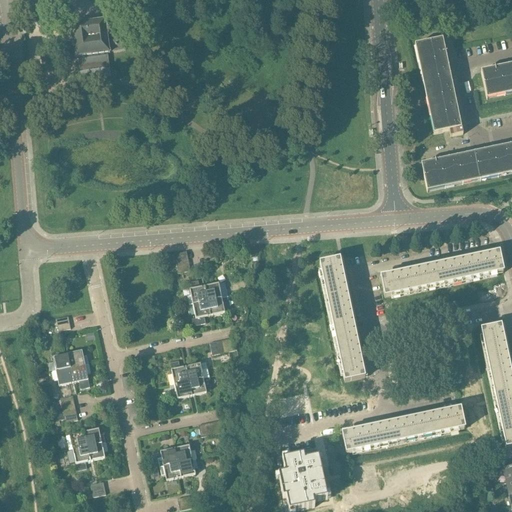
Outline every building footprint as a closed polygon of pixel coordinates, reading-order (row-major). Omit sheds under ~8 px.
[(76,59),(78,59),(80,70),(109,66),(108,55),(110,55),(110,53),(126,51),(124,36),(134,34),(131,18),(72,26),(76,59)] [(450,93),(439,41),(416,46),(435,136),(449,133),(450,138),(463,136),(461,129),(458,130),(451,97),(453,96),(452,92),(450,93)] [(511,69),(481,76),(484,88),(486,99),(511,93),(511,69)] [(474,158),(422,168),(427,192),(511,174),(511,149),(478,157),(477,154),(473,155),(474,158)] [(499,253),(385,278),(380,279),(384,299),(504,274),(499,253)] [(189,266),(188,260),(175,263),(177,269),(189,266)] [(365,379),(341,267),(339,260),(319,264),(345,384),(365,379)] [(190,272),(189,266),(177,269),(178,275),(190,272)] [(189,307),(193,306),(207,302),(204,288),(199,289),(197,282),(188,284),(190,291),(191,297),(187,297),(189,307)] [(225,298),(222,284),(204,288),(207,302),(225,298)] [(225,298),(207,302),(211,317),(225,314),(224,312),(230,311),(227,298),(225,298)] [(211,317),(207,302),(193,306),(196,320),(192,321),(193,328),(206,325),(204,318),(211,317)] [(57,327),(69,324),(68,318),(56,321),(57,327)] [(69,324),(57,327),(58,333),(71,330),(69,324)] [(506,450),(511,448),(511,380),(501,327),(480,331),(506,450)] [(230,353),(236,352),(234,339),(228,341),(230,353)] [(224,354),(230,353),(228,341),(222,342),(224,354)] [(218,355),(224,354),(222,342),(216,343),(218,355)] [(212,357),(218,355),(216,343),(209,344),(212,357)] [(83,358),(82,352),(67,355),(71,370),(88,366),(86,357),(83,358)] [(51,365),(53,373),(71,370),(67,355),(53,358),(54,364),(51,365)] [(169,378),(169,380),(171,386),(189,383),(186,368),(179,370),(178,363),(170,364),(172,377),(169,378)] [(206,364),(200,365),(186,368),(189,383),(209,378),(206,364)] [(88,366),(71,370),(74,384),(88,381),(87,375),(90,375),(88,366)] [(53,373),(54,380),(54,382),(58,381),(59,387),(74,384),(71,370),(53,373)] [(228,376),(230,386),(236,384),(234,375),(228,376)] [(189,383),(192,397),(206,394),(205,389),(211,388),(209,378),(189,383)] [(189,383),(171,386),(173,395),(176,395),(177,401),(192,397),(189,383)] [(74,403),(73,397),(60,400),(62,406),(74,403)] [(62,406),(63,412),(75,409),(74,403),(62,406)] [(63,412),(64,418),(76,415),(75,409),(63,412)] [(465,430),(461,410),(342,435),(346,455),(465,430)] [(76,415),(64,418),(65,424),(78,422),(76,415)] [(216,423),(219,435),(225,434),(222,421),(216,423)] [(213,436),(219,435),(216,423),(210,424),(213,436)] [(210,424),(204,425),(207,438),(213,436),(210,424)] [(201,439),(207,438),(204,425),(198,427),(201,439)] [(84,433),(87,448),(105,444),(103,436),(100,436),(99,430),(84,433)] [(67,443),(69,452),(87,448),(84,433),(69,436),(71,442),(67,443)] [(105,444),(87,448),(90,463),(105,459),(104,454),(107,453),(105,444)] [(178,464),(196,461),(194,452),(190,453),(189,447),(175,450),(178,464)] [(90,463),(87,448),(69,452),(71,461),(74,460),(76,466),(77,465),(78,472),(87,470),(85,464),(90,463)] [(158,461),(160,468),(163,467),(178,464),(175,450),(160,453),(162,460),(158,461)] [(288,511),(300,511),(315,509),(314,504),(327,501),(319,460),(305,463),(304,458),(282,462),(285,476),(278,478),(283,501),(286,501),(288,511)] [(196,461),(178,464),(181,479),(195,476),(194,470),(197,469),(196,461)] [(181,479),(178,464),(163,467),(160,468),(162,477),(165,476),(166,482),(181,479)] [(511,466),(503,469),(506,482),(511,480),(511,466)] [(91,486),(92,493),(104,490),(103,484),(91,486)] [(104,490),(92,493),(93,499),(106,496),(104,490)] [(191,504),(189,497),(177,500),(178,506),(191,504)]
